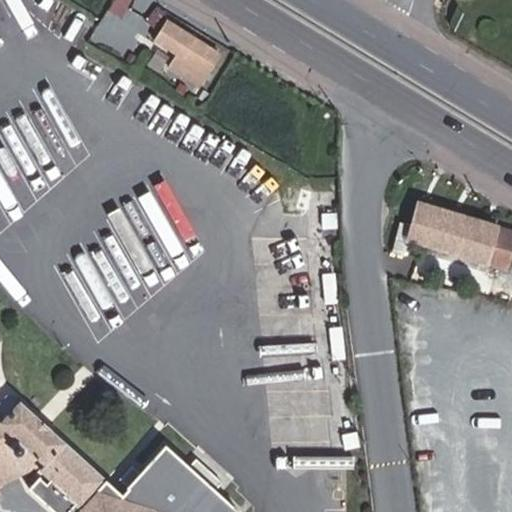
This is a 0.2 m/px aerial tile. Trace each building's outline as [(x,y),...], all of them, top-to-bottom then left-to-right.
[(198,85),(218,53),(166,20),(153,40),(177,56),(170,67),(198,85)] [(507,271),(511,252),(511,231),(418,203),(416,210),(408,239),(407,241),(507,271)] [(408,239),(416,210),(401,205),(393,235),(408,239)] [(336,229),(336,214),(322,214),(322,230),(336,229)] [(343,359),(340,328),(329,329),(333,360),(343,359)] [(163,511),(119,498),(121,495),(12,395),(6,396),(0,402),(0,484),(36,467),(81,508),(76,511),(163,511)] [(358,447),(355,432),(342,435),(345,450),(358,447)]
